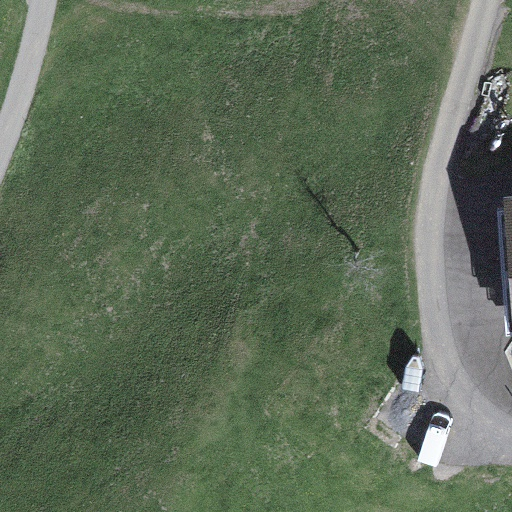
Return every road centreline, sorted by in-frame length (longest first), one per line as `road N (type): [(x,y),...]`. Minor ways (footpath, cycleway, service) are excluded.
road 1 (track): [(511,383),(499,375),(457,246),(493,0)]
road 2 (unclassified): [(43,0),(0,134)]
